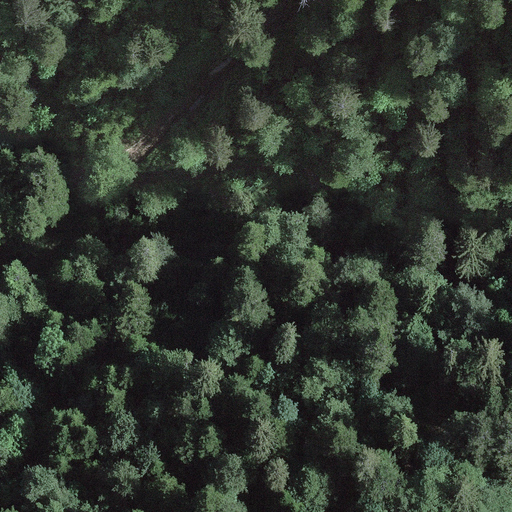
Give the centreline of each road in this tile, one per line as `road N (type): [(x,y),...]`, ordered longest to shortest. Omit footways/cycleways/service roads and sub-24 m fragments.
road 1 (track): [(0,479),(116,360),(290,218),(316,183),(306,163),(269,155),(0,205)]
road 2 (track): [(0,301),(178,111),(301,0)]
road 3 (track): [(0,150),(80,98),(236,58)]
